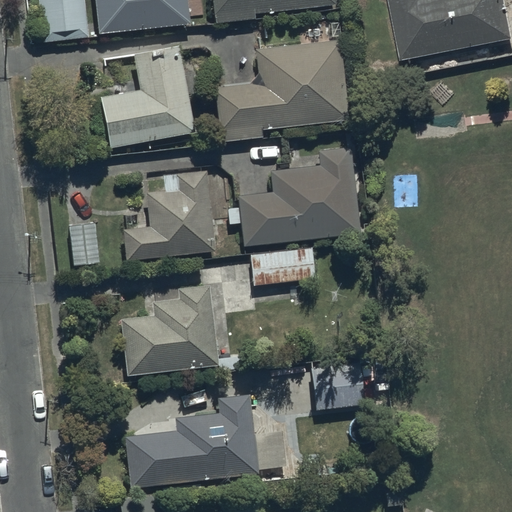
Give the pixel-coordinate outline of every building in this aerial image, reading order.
[(82,0),(36,0),(40,47),(86,43),(82,0)] [(93,0),(98,41),(188,32),(185,0),(93,0)] [(211,0),(214,29),(254,25),(254,19),(333,11),(331,0),(211,0)] [(388,0),(401,67),(511,46),(511,29),(506,0),(388,0)] [(258,89),(213,94),(220,147),(261,142),(260,135),(348,124),(338,44),(254,55),(258,89)] [(137,96),(98,104),(108,156),(193,139),(177,54),(131,63),(137,96)] [(319,173),(268,179),(271,197),(236,201),(237,212),(226,214),(228,229),(238,228),(241,253),(359,240),(349,153),(318,157),(319,168),(319,173)] [(132,234),(122,235),(124,267),(213,259),(206,178),(161,182),(163,198),(144,200),(146,220),(131,222),(132,234)] [(94,224),(67,226),(70,259),(97,257),(94,224)] [(309,254),(250,261),(253,290),(313,283),(309,254)] [(150,309),(118,312),(123,368),(214,360),(208,289),(181,292),(180,288),(152,291),(153,297),(149,297),(150,309)] [(358,355),(309,360),(313,403),(362,397),(358,355)] [(173,423),(122,428),(127,480),(254,467),(254,463),(282,460),(278,425),(250,427),(246,389),(214,392),(216,407),(172,411),(173,423)] [(156,511),(154,489),(116,493),(118,511),(243,511),(244,508),(208,511),(156,511)]
